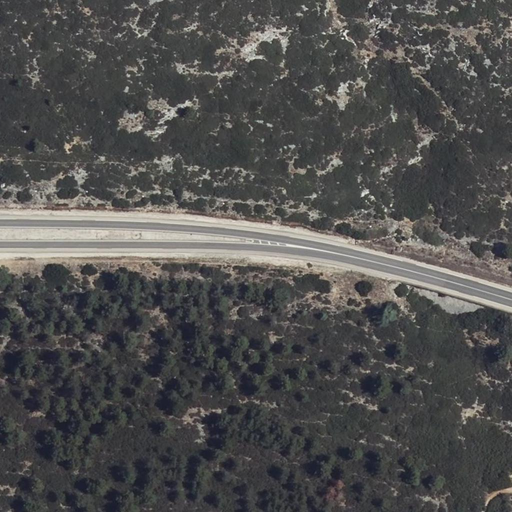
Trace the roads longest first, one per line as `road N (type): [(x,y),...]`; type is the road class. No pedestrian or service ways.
road 1 (primary): [(299,246),(192,229),(0,223)]
road 2 (primary): [(0,243),(299,246)]
road 3 (primary): [(511,300),(299,246)]
